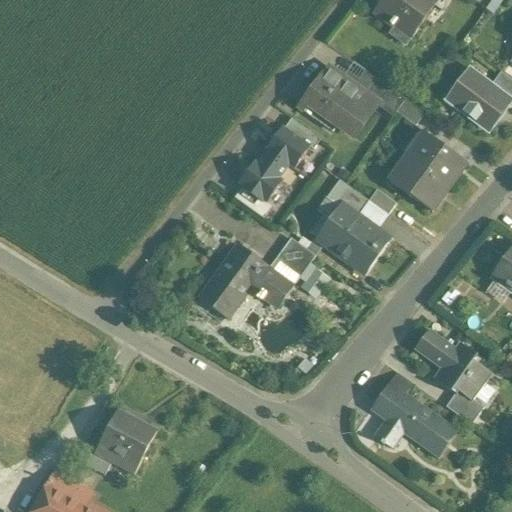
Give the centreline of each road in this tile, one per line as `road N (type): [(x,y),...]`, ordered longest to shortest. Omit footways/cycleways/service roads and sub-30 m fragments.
road 1 (residential): [(99,316),(347,0)]
road 2 (residential): [(291,436),(511,170)]
road 3 (residential): [(291,436),(99,316)]
road 4 (residential): [(399,511),(291,436)]
